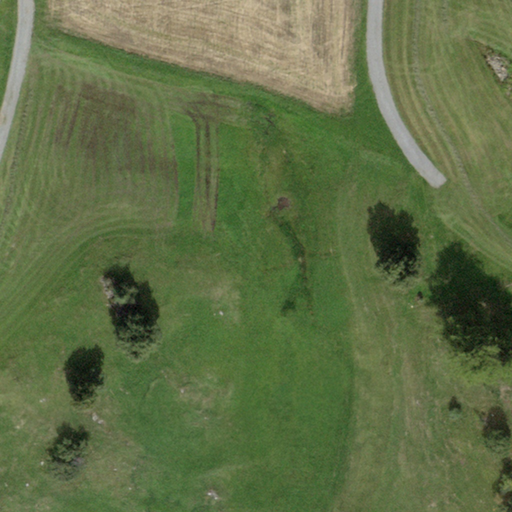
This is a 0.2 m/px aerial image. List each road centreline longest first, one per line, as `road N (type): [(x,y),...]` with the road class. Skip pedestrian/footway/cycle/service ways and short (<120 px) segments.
road 1 (track): [(375,0),(377,72),(395,125),(438,183)]
road 2 (track): [(24,0),(0,155)]
